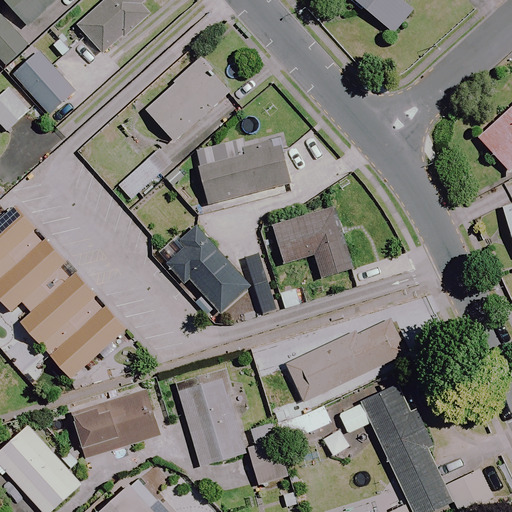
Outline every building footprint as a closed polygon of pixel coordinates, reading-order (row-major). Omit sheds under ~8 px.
[(56,0),(0,0),(25,29),(56,0)] [(104,0),(74,26),(100,56),(122,38),(123,40),(152,15),(141,3),(143,0),(104,0)] [(400,0),(349,0),(392,35),(411,11),(399,2),(400,0)] [(25,46),(0,18),(0,62),(3,66),(25,46)] [(73,92),(37,52),(10,75),(47,116),(73,92)] [(228,92),(199,60),(143,112),(173,144),(228,92)] [(28,112),(7,90),(0,96),(0,127),(5,133),(28,112)] [(511,100),(468,139),(498,175),(511,162),(511,100)] [(276,146),(194,168),(205,208),(287,187),(277,151),(276,146)] [(158,175),(146,161),(117,187),(129,201),(158,175)] [(511,205),(493,211),(508,260),(511,259),(511,205)] [(69,380),(123,332),(72,274),(67,278),(59,269),(64,264),(13,207),(0,218),(0,303),(9,314),(20,303),(30,314),(19,324),(69,380)] [(315,259),(321,280),(353,271),(335,207),(268,226),(281,268),(315,259)] [(218,319),(243,296),(244,286),(194,227),(178,241),(185,249),(165,265),(183,286),(187,282),(199,297),(189,306),(202,321),(212,312),(218,319)] [(275,373),(292,405),(394,355),(379,324),(275,373)] [(243,455),(222,380),(176,393),(198,468),(243,455)] [(346,436),(368,425),(406,506),(393,511),(432,511),(448,504),(423,450),(431,447),(414,412),(407,415),(395,388),(336,415),(346,436)] [(160,437),(146,390),(68,414),(79,451),(112,441),(115,451),(160,437)] [(330,425),(322,407),(275,426),(283,444),(330,425)] [(50,511),(80,486),(27,427),(0,450),(0,476),(4,473),(38,511),(50,511)] [(347,449),(338,431),(320,440),(330,458),(347,449)] [(281,481),(271,443),(246,449),(256,487),(281,481)] [(463,511),(492,498),(479,470),(444,487),(455,511),(463,511)] [(163,511),(133,479),(97,511),(163,511)]
